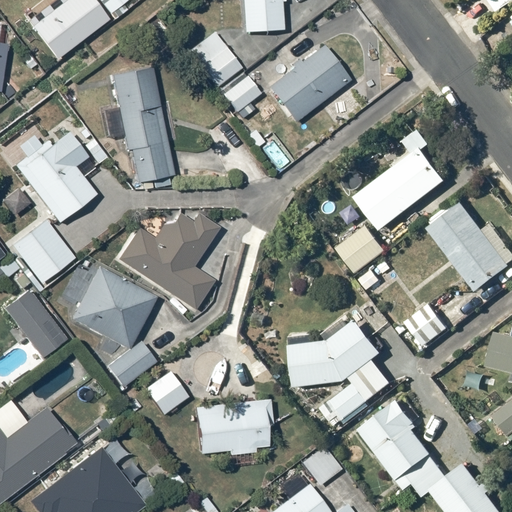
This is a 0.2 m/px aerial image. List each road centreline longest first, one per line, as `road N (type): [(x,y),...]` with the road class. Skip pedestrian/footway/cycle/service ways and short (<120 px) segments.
road 1 (unknown): [(260,202),(232,186),(180,181),(121,188),(73,219)]
road 2 (residential): [(400,0),(511,145)]
